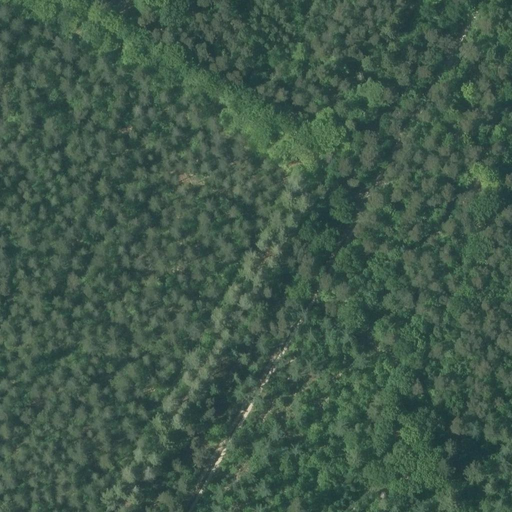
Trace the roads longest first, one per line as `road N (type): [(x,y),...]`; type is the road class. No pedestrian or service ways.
road 1 (unknown): [(179,511),(467,0)]
road 2 (track): [(317,152),(112,511)]
road 3 (unknown): [(41,0),(193,84),(309,168),(357,191)]
road 4 (track): [(408,0),(317,152)]
